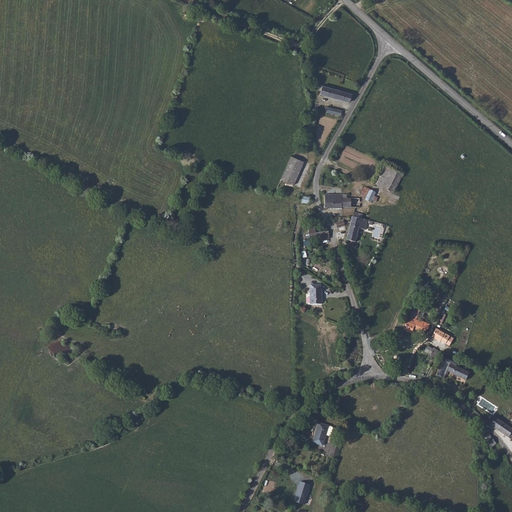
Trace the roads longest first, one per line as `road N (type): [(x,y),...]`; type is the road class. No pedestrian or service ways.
road 1 (unclassified): [(390,39),(320,163),(315,192),(375,377)]
road 2 (unclassified): [(375,377),(339,385),(301,410),(241,511)]
road 3 (track): [(189,0),(300,45),(340,0)]
road 4 (unclassified): [(511,458),(444,391),(375,377)]
road 5 (tertiary): [(390,39),(511,144)]
road 6 (track): [(300,45),(312,102),(310,148),(320,163)]
